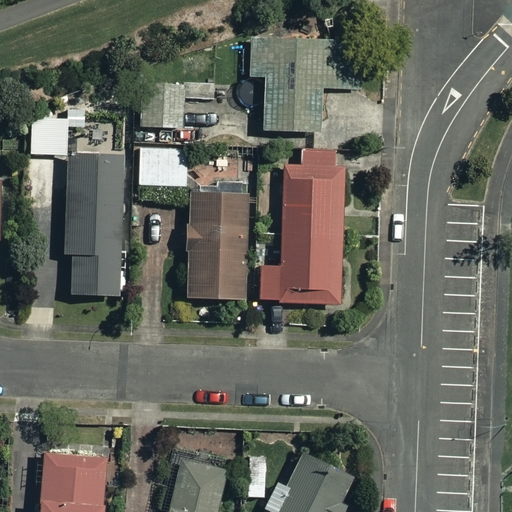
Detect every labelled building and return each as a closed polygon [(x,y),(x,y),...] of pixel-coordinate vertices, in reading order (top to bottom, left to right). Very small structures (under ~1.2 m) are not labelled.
[(348,41),(250,38),(248,129),(321,131),(322,89),(347,89),(348,41)] [(180,83),(136,83),(136,128),(180,128),(180,83)] [(28,115),(26,152),(45,153),(62,154),(63,117),(28,115)] [(183,150),(135,148),(133,184),(182,186),(183,150)] [(298,166),(261,165),(260,236),(274,236),(274,267),(255,267),(254,301),(274,302),(329,303),(336,303),(339,173),(327,173),(328,152),(299,151),(298,166)] [(116,160),(59,159),(57,253),(67,253),(66,294),(114,295),(116,160)] [(240,195),(184,194),(182,297),(237,298),(240,195)] [(94,511),(99,457),(35,451),(29,511),(94,511)] [(328,511),(344,476),(296,455),(271,511),(328,511)] [(208,511),(219,471),(172,460),(160,511),(208,511)]
